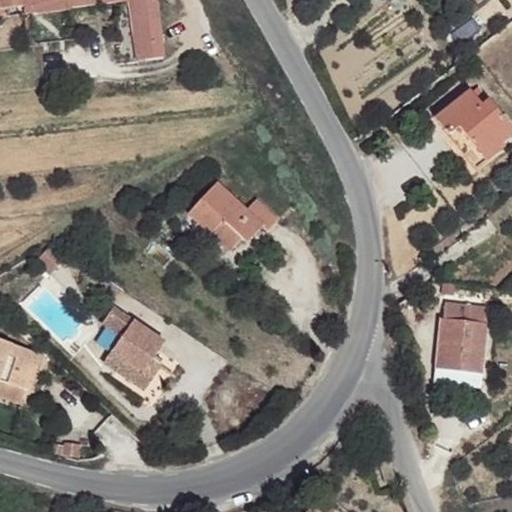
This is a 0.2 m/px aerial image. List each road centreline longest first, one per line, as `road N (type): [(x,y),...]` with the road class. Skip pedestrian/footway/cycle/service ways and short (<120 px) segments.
road 1 (tertiary): [(350,332),(314,399),(278,437),(234,462),(128,477),(0,451)]
road 2 (tertiary): [(254,0),(335,140),(356,196),(365,253),(350,332)]
road 3 (unclassified): [(424,511),(350,332)]
